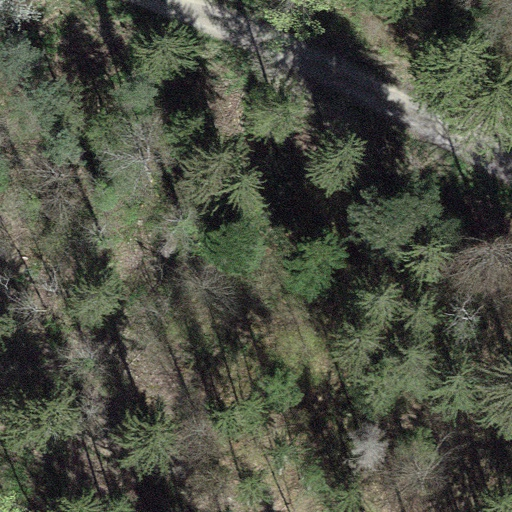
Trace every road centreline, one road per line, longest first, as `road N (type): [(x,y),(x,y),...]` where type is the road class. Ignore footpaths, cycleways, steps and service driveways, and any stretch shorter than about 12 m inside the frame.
road 1 (track): [(511,174),(352,82),(146,0)]
road 2 (track): [(179,511),(0,412)]
